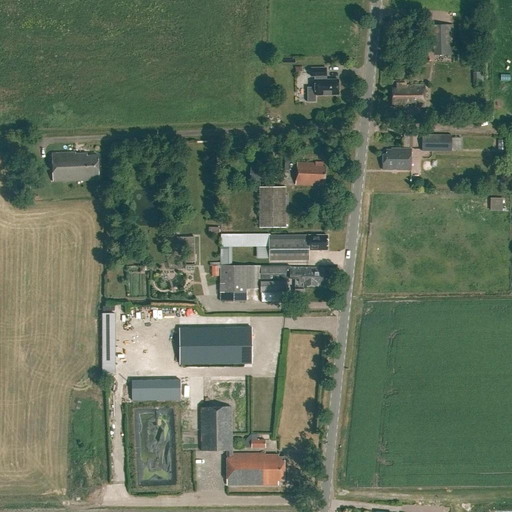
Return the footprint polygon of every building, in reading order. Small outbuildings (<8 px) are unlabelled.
[(452,25),(434,25),(434,55),(453,54),(452,25)] [(315,88),(307,88),(307,102),(315,102),(315,97),(338,96),(338,81),(338,80),(326,80),(326,78),(326,70),(326,68),(310,69),(310,70),(311,78),(315,78),(315,82),(314,82),(315,88)] [(485,83),(484,70),(475,70),(475,83),(485,83)] [(407,87),(407,85),(396,85),(396,90),(391,90),(392,110),(404,109),(404,110),(424,109),(423,86),(407,87)] [(416,145),(412,132),(402,135),(407,148),(416,145)] [(422,151),(451,152),(452,149),(452,138),(452,135),(422,135),(422,151)] [(452,138),(452,149),(461,149),(461,138),(452,138)] [(411,150),(390,149),(390,151),(385,151),(385,155),(382,155),(382,171),(410,171),(411,150)] [(75,154),(75,153),(51,154),(53,185),(47,185),(47,197),(53,196),(53,191),(65,190),(65,182),(99,180),(98,156),(87,156),(87,154),(75,154)] [(324,188),(325,168),(323,168),(323,163),(315,163),(315,164),(297,163),(296,187),(311,188),(311,186),(318,186),(318,188),(324,188)] [(250,166),(250,173),(249,180),(262,181),(262,174),(263,167),(250,166)] [(259,230),(285,229),(284,189),(259,190),(259,230)] [(490,198),(490,211),(502,211),(502,198),(490,198)] [(221,246),(221,266),(231,266),(231,248),(267,248),(267,262),(307,262),(307,251),(326,251),(326,237),(307,237),(268,237),(268,235),(221,235),(221,246)] [(176,255),(192,255),(194,255),(195,238),(176,237),(176,255)] [(210,263),(210,267),(212,267),(212,277),(218,277),(218,267),(220,267),(220,263),(210,263)] [(219,268),(219,302),(229,302),(246,302),(246,291),(246,289),(260,289),(260,293),(261,293),(285,293),(285,280),(294,280),(294,297),(303,297),(303,287),(323,287),(324,271),(324,267),(290,267),(290,266),(220,266),(220,268),(219,268)] [(119,372),(119,313),(105,312),(105,372),(119,372)] [(251,327),(179,328),(180,365),(252,364),(251,327)] [(180,401),(180,380),(132,381),(132,401),(180,401)] [(266,456),(266,454),(232,454),(232,408),(199,408),(200,451),(225,451),(225,454),(225,487),(278,487),(278,484),(278,481),(284,481),(284,459),(275,459),(275,456),(266,456)] [(251,450),(266,449),(266,441),(251,441),(251,450)]
